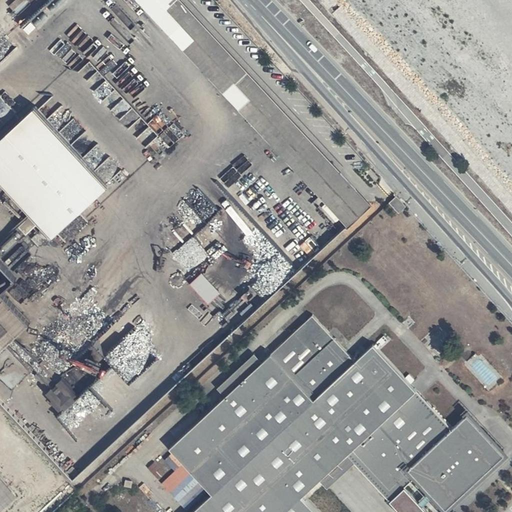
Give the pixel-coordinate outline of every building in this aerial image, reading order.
[(14,0),(13,1),(15,16),(24,26),(27,23),(39,21),(46,15),(45,9),(56,7),(63,0),(14,0)] [(181,0),(138,0),(347,229),(372,207),(181,0)] [(34,109),(0,139),(0,185),(51,240),(108,188),(34,109)] [(235,196),(259,171),(244,157),(220,182),(235,196)] [(409,207),(398,195),(389,204),(400,215),(409,207)] [(0,376),(13,389),(30,372),(10,347),(29,326),(0,296),(0,295),(14,283),(0,266),(0,376)] [(193,279),(208,300),(220,291),(205,270),(193,279)] [(341,347),(312,316),(168,449),(212,496),(193,511),(316,511),(308,502),(304,497),(348,454),(390,500),(411,483),(437,511),(445,511),(506,457),(466,416),(452,430),(420,396),(409,385),(373,346),(360,358),(355,363),(341,347)] [(250,358),(219,386),(225,394),(257,365),(250,358)] [(105,464),(135,439),(127,429),(97,455),(105,464)] [(424,511),(405,490),(390,503),(398,511),(424,511)]
